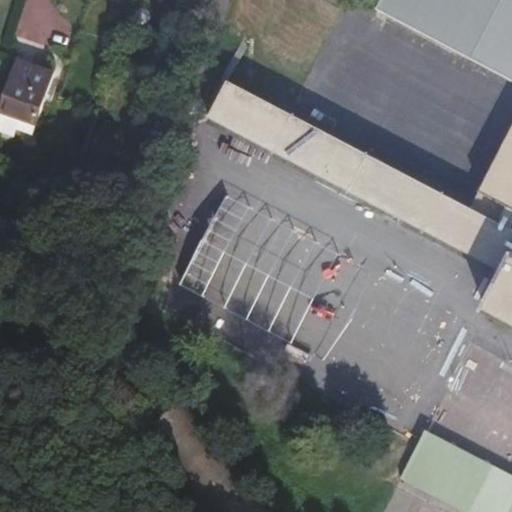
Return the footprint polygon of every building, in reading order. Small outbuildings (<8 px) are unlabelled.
[(97,0),(89,26),(106,31),(115,3),(105,0),(97,0)] [(511,0),(379,0),(375,8),(511,83),(511,0)] [(16,60),(0,110),(0,111),(36,124),(53,72),(16,60)] [(494,271),(483,313),(511,328),(511,138),(472,211),(232,80),(218,107),(494,271)] [(511,511),(511,504),(500,499),(493,511),(511,511)]
